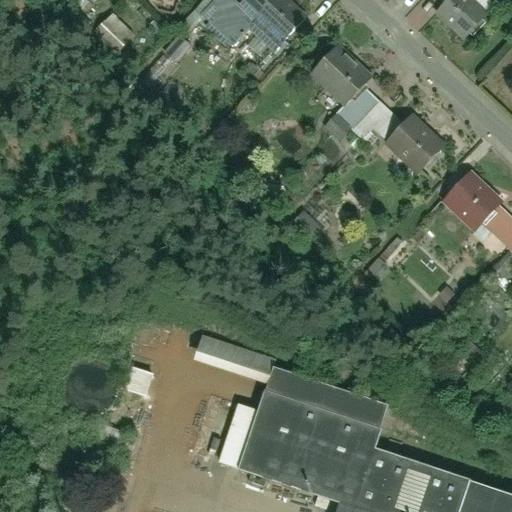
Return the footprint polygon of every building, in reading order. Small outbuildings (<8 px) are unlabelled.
[(273,58),(309,20),(287,0),(245,0),(236,10),(226,0),(218,0),(202,17),(226,40),(239,26),(273,58)] [(444,0),(448,3),(433,19),(461,45),(492,13),(478,0),(444,0)] [(414,175),(439,150),(410,123),(403,131),(359,89),(368,81),(336,50),(310,78),(344,110),(331,123),(360,151),(374,137),(414,175)] [(511,217),(469,177),(443,205),(477,237),(489,225),(511,247),(511,217)] [(342,508),(341,511),(511,511),(511,496),(377,452),(391,411),(277,373),(262,417),(240,410),(221,468),(342,508)]
